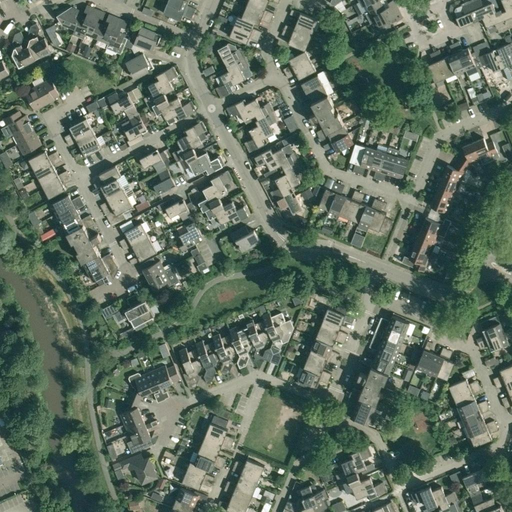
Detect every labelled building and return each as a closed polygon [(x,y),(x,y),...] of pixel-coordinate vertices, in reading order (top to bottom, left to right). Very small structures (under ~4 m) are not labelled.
[(188,0),(168,0),(168,2),(194,13),(195,9),(187,5),(189,0),(188,0)] [(256,0),(248,0),(246,7),(272,18),(274,13),(265,9),(267,4),(256,0)] [(362,0),(359,2),(362,7),(366,5),(369,10),(382,3),(380,0),(362,0)] [(369,10),(375,21),(398,8),(393,0),(392,0),(388,2),(390,6),(385,8),(382,3),(369,10)] [(460,27),(478,19),(470,0),(461,4),(465,13),(456,17),(460,27)] [(478,19),(483,18),(496,11),(492,2),(483,6),(480,0),(471,0),(470,0),(478,19)] [(490,0),(492,2),(495,9),(499,8),(495,0),(490,0)] [(194,13),(168,2),(163,13),(181,20),(183,14),(192,18),(194,13)] [(501,9),(509,28),(511,26),(511,4),(505,7),(501,9)] [(83,39),(86,33),(96,9),(87,5),(84,11),(88,12),(86,17),(81,15),(75,29),(73,35),(83,39)] [(75,29),(81,15),(82,11),(71,7),(57,14),(62,23),(75,29)] [(270,23),(272,18),(246,7),(242,17),(255,23),(259,25),(261,19),(270,23)] [(403,17),(398,8),(375,21),(381,31),(393,25),(391,20),(396,17),(397,20),(403,17)] [(105,13),(96,9),(86,33),(97,38),(102,24),(97,22),(100,17),(103,18),(105,13)] [(298,18),(296,23),(313,31),(318,20),(298,11),(298,12),(292,9),(290,14),(298,18)] [(501,9),(496,11),(483,18),(486,27),(495,23),(499,32),(509,28),(501,9)] [(97,38),(108,42),(118,18),(109,14),(107,20),(110,21),(108,27),(102,24),(97,38)] [(238,15),(234,26),(260,37),(262,32),(253,28),(255,23),(242,17),(238,15)] [(118,18),(108,42),(106,47),(121,54),(128,37),(124,36),(125,34),(120,31),(122,26),(125,28),(127,22),(118,18)] [(30,29),(39,32),(40,29),(37,23),(31,26),(30,29)] [(309,40),(313,31),(296,23),(294,28),(286,25),(283,29),(309,40)] [(132,48),(136,57),(144,53),(146,48),(153,51),(157,41),(159,42),(162,35),(141,26),(132,48)] [(260,37),(234,26),(230,36),(247,43),(249,37),(258,41),(260,37)] [(305,50),(309,40),(283,29),(282,34),(290,38),(288,43),(305,50)] [(14,37),(23,40),(24,37),(21,31),(15,34),(14,37)] [(207,45),(212,48),(217,36),(211,33),(207,45)] [(40,40),(37,36),(31,39),(29,46),(35,59),(51,51),(45,38),(40,40)] [(459,41),(454,43),(465,69),(468,75),(478,70),(468,47),(463,50),(459,41)] [(496,49),(492,50),(488,41),(473,47),(481,66),(490,63),(494,72),(503,67),(496,49)] [(511,53),(511,41),(496,49),(503,67),(511,63),(508,55),(511,53)] [(226,64),(245,55),(241,47),(232,52),(227,43),(218,48),(226,64)] [(455,73),(465,69),(454,43),(450,45),(453,54),(448,56),(455,73)] [(24,49),(21,44),(15,48),(13,55),(19,68),(35,59),(29,46),(24,49)] [(455,73),(448,56),(443,58),(439,49),(435,51),(446,77),(455,73)] [(283,69),(285,73),(310,60),(305,50),(300,53),(294,56),(289,59),(291,64),(283,69)] [(435,82),(446,77),(435,51),(430,53),(433,62),(428,64),(435,82)] [(144,53),(136,57),(126,62),(134,78),(154,68),(151,61),(149,62),(144,53)] [(226,64),(229,70),(237,83),(246,78),(241,70),(250,65),(245,55),(226,64)] [(0,77),(9,73),(3,60),(0,61),(0,77)] [(310,60),(285,73),(288,78),(296,74),(299,79),(316,70),(310,60)] [(155,76),(157,80),(165,93),(174,89),(169,80),(178,75),(173,66),(155,76)] [(237,83),(229,70),(221,75),(225,83),(216,88),(221,97),(239,87),(237,83)] [(17,81),(14,75),(5,79),(9,85),(17,81)] [(296,93),(298,98),(323,84),(318,75),(301,83),(304,89),(296,93)] [(43,76),(32,82),(35,87),(45,105),(55,100),(54,98),(59,95),(51,79),(45,82),(43,76)] [(165,93),(157,80),(148,85),(153,94),(144,98),(149,107),(167,98),(165,93)] [(309,98),(312,103),(328,94),(323,84),(298,98),(301,102),(309,98)] [(35,87),(25,92),(35,110),(45,105),(35,87)] [(469,93),(471,99),(476,97),(473,87),(467,89),(469,94),(469,93)] [(117,92),(108,97),(111,104),(116,113),(125,109),(129,117),(138,112),(132,101),(129,95),(120,99),(118,95),(117,92)] [(318,136),(343,123),(338,113),(336,114),(331,105),(334,104),(328,94),(312,103),(316,112),(309,116),(312,122),(320,118),(325,128),(316,132),(318,136)] [(178,97),(169,102),(176,115),(177,114),(179,119),(196,110),(191,101),(183,106),(178,97)] [(108,105),(104,98),(97,101),(101,109),(108,105)] [(169,102),(167,98),(149,107),(153,116),(162,111),(169,124),(176,121),(174,116),(176,115),(169,102)] [(254,116),(247,103),(245,99),(227,108),(231,117),(240,112),(245,121),(254,116)] [(254,116),(256,121),(274,112),(269,102),(261,107),(256,99),(247,103),(254,116)] [(86,106),(90,112),(99,107),(96,101),(86,106)] [(465,109),(463,103),(457,106),(460,112),(465,109)] [(9,137),(13,134),(31,125),(26,115),(22,117),(19,111),(4,119),(7,125),(3,127),(2,130),(6,136),(9,137)] [(127,141),(130,146),(135,144),(133,138),(148,131),(138,112),(129,117),(134,126),(125,131),(130,140),(127,141)] [(274,112),(256,121),(258,125),(265,138),(274,133),(270,124),(279,120),(274,112)] [(64,137),(67,142),(92,128),(85,115),(74,121),(76,124),(70,127),(73,132),(64,137)] [(383,131),(385,124),(385,123),(374,120),(372,127),(383,131)] [(184,130),(186,135),(193,148),(202,143),(198,134),(206,130),(202,121),(184,130)] [(323,145),(348,132),(343,123),(318,136),(321,140),(329,136),(332,141),(323,145)] [(36,135),(31,125),(13,134),(18,144),(36,135)] [(265,138),(258,125),(249,129),(254,138),(245,143),(249,152),(268,142),(265,138)] [(97,138),(92,128),(67,142),(69,146),(78,141),(80,147),(97,138)] [(285,146),(289,144),(300,139),(296,132),(282,140),(285,146)] [(354,142),(348,132),(323,145),(326,150),(334,146),(337,151),(354,142)] [(42,144),(36,135),(18,144),(25,157),(36,151),(35,148),(42,144)] [(195,152),(193,148),(186,135),(177,140),(182,148),(173,153),(177,161),(195,152)] [(83,157),(83,158),(102,148),(97,138),(80,147),(83,151),(75,156),(77,160),(83,157)] [(499,157),(497,152),(493,141),(486,144),(484,138),(473,142),(481,159),(483,164),(499,157)] [(481,159),(473,142),(463,146),(465,151),(459,160),(468,167),(470,164),(481,159)] [(511,158),(511,150),(509,142),(502,145),(509,160),(511,158)] [(358,173),(366,146),(356,143),(350,161),(355,162),(353,171),(358,173)] [(366,146),(358,173),(363,175),(366,165),(371,167),(376,149),(366,146)] [(281,169),(300,159),(295,151),(286,156),(282,147),(273,152),(279,165),(281,169)] [(387,152),(378,179),(383,181),(386,172),(392,174),(397,156),(399,150),(389,147),(387,152)] [(279,165),(273,152),(271,148),(253,157),(257,166),(266,161),(270,170),(279,165)] [(153,163),(157,171),(166,167),(157,149),(142,157),(140,152),(134,155),(137,160),(140,158),(145,168),(153,163)] [(376,149),(371,167),(376,169),(373,178),(378,179),(387,152),(376,149)] [(45,150),(29,159),(34,169),(59,156),(57,151),(48,156),(45,150)] [(198,156),(204,169),(206,174),(225,164),(220,155),(211,160),(207,151),(198,156)] [(198,156),(195,152),(177,161),(182,170),(191,166),(195,174),(204,169),(198,156)] [(59,156),(34,169),(39,178),(56,170),(53,165),(61,160),(59,156)] [(402,180),(408,159),(397,156),(392,174),(397,175),(394,184),(399,186),(401,179),(402,180)] [(300,159),(281,169),(284,174),(291,187),(300,182),(296,173),(304,169),(300,159)] [(443,175),(460,182),(464,172),(468,167),(459,160),(454,167),(447,165),(443,175)] [(93,190),(118,177),(121,175),(116,165),(99,174),(102,179),(94,184),(96,188),(93,190)] [(176,185),(166,167),(157,171),(162,181),(154,185),(159,194),(176,185)] [(56,170),(39,178),(44,188),(69,175),(67,170),(58,175),(56,170)] [(210,180),(212,184),(219,197),(228,192),(224,184),(232,179),(228,170),(210,180)] [(291,187),(284,174),(275,178),(279,187),(271,192),(275,200),(293,191),(291,187)] [(69,175),(44,188),(49,198),(66,189),(63,184),(72,180),(69,175)] [(439,185),(456,192),(460,182),(443,175),(439,185)] [(118,177),(93,190),(95,195),(103,190),(106,195),(122,186),(118,177)] [(330,210),(340,184),(335,182),(331,190),(326,188),(319,206),(330,210)] [(219,197),(212,184),(203,189),(208,197),(199,202),(203,211),(222,201),(219,197)] [(330,210),(340,214),(347,197),(341,194),(344,186),(340,184),(330,210)] [(317,185),(313,194),(319,196),(322,187),(317,185)] [(435,195),(452,202),(456,192),(439,185),(435,195)] [(122,186),(106,195),(109,200),(100,205),(103,209),(128,196),(122,186)] [(19,192),(23,199),(29,195),(25,188),(19,192)] [(310,196),(307,190),(300,193),(304,199),(310,196)] [(340,214),(349,218),(360,192),(355,190),(351,198),(347,197),(340,214)] [(293,191),(275,200),(280,209),(289,204),(293,213),(302,208),(293,191)] [(349,218),(359,222),(366,205),(361,202),(365,194),(360,192),(349,218)] [(136,206),(138,212),(150,206),(150,205),(145,194),(139,198),(142,203),(136,206)] [(69,195),(52,203),(57,213),(82,200),(80,196),(72,200),(69,195)] [(452,202),(435,195),(431,206),(448,213),(452,202)] [(128,196),(103,209),(105,214),(106,214),(113,210),(113,209),(116,215),(115,215),(108,219),(112,226),(126,218),(123,211),(128,208),(133,206),(128,196)] [(359,222),(370,227),(381,200),(375,198),(371,207),(366,205),(359,222)] [(184,222),(193,217),(190,211),(183,199),(166,208),(171,217),(179,212),(184,222)] [(85,205),(82,200),(57,213),(62,223),(79,214),(77,209),(85,205)] [(387,203),(381,200),(370,227),(387,234),(393,220),(385,217),(387,213),(381,210),(382,207),(384,208),(387,203)] [(224,205),(222,201),(203,211),(208,220),(217,215),(221,224),(218,225),(220,230),(226,227),(223,223),(230,219),(224,205)] [(233,201),(224,205),(230,219),(233,223),(251,214),(246,205),(237,209),(233,201)] [(62,223),(68,232),(92,219),(90,215),(82,219),(79,214),(62,223)] [(202,234),(193,217),(184,222),(188,230),(180,234),(183,240),(178,243),(182,251),(199,242),(197,237),(202,234)] [(422,227),(439,234),(445,237),(452,220),(446,218),(443,224),(426,217),(422,227)] [(83,261),(99,252),(94,243),(101,239),(98,233),(91,237),(86,228),(95,223),(92,219),(68,232),(73,242),(75,241),(79,250),(77,251),(83,261)] [(122,246),(147,233),(142,222),(125,231),(128,236),(119,241),(122,246)] [(246,226),(230,234),(234,241),(236,240),(242,251),(261,241),(254,230),(249,232),(246,226)] [(435,245),(439,234),(422,227),(417,237),(435,245)] [(132,246),(135,250),(152,242),(147,233),(122,246),(124,250),(132,246)] [(432,251),(435,245),(417,237),(413,248),(435,257),(437,253),(432,251)] [(157,252),(152,242),(135,250),(138,256),(129,260),(132,265),(138,261),(138,262),(157,252)] [(200,252),(195,244),(189,247),(193,256),(200,252)] [(434,261),(435,257),(413,248),(409,258),(404,256),(402,262),(424,271),(429,259),(434,261)] [(83,261),(88,271),(113,257),(110,253),(102,257),(99,252),(83,261)] [(201,253),(195,256),(199,264),(205,261),(201,253)] [(118,269),(113,257),(88,271),(93,281),(102,276),(104,279),(97,282),(99,286),(106,282),(114,278),(118,269)] [(153,257),(142,263),(145,268),(143,269),(149,279),(165,270),(160,260),(156,263),(153,257)] [(197,266),(200,271),(208,267),(205,261),(197,266)] [(165,270),(149,279),(154,289),(164,284),(166,288),(174,283),(172,280),(170,280),(165,270)] [(136,294),(131,296),(144,322),(147,320),(149,324),(154,322),(154,321),(152,317),(154,316),(153,314),(150,307),(146,299),(140,302),(136,294)] [(101,310),(101,311),(104,318),(105,319),(114,314),(118,321),(129,316),(134,326),(136,330),(146,325),(144,322),(131,296),(127,299),(131,307),(126,310),(120,313),(115,302),(105,307),(101,310)] [(336,310),(346,315),(349,307),(339,303),(336,310)] [(324,318),(341,325),(344,320),(352,323),(354,319),(348,316),(346,315),(336,310),(328,307),(324,318)] [(265,321),(271,337),(273,341),(280,338),(282,344),(289,341),(294,328),(290,320),(286,322),(282,313),(271,318),(270,313),(263,316),(265,321)] [(379,322),(405,333),(410,322),(392,315),(390,321),(381,317),(379,322)] [(476,339),(478,343),(504,333),(497,315),(480,323),(485,335),(476,339)] [(324,318),(320,328),(346,339),(348,334),(339,330),(341,325),(324,318)] [(248,328),(255,343),(257,348),(263,345),(266,339),(271,337),(265,321),(255,325),(253,320),(246,323),(248,328)] [(405,333),(379,322),(377,327),(386,331),(384,336),(401,343),(405,333)] [(255,343),(248,328),(238,332),(236,327),(229,330),(231,334),(238,351),(240,355),(247,352),(250,346),(255,343)] [(344,343),(346,339),(320,328),(316,338),(333,345),(335,340),(344,343)] [(508,343),(504,333),(478,343),(480,349),(489,345),(491,351),(508,343)] [(238,351),(231,334),(221,339),(219,334),(213,337),(214,341),(221,358),(223,362),(230,360),(233,352),(238,351)] [(401,343),(384,336),(382,341),(373,337),(371,342),(397,353),(401,343)] [(331,350),(333,345),(316,338),(311,348),(338,359),(340,354),(331,350)] [(221,358),(214,341),(205,346),(203,341),(196,344),(198,349),(204,364),(207,369),(214,366),(216,359),(221,358)] [(424,349),(417,367),(428,371),(435,354),(429,352),(433,343),(428,341),(424,349)] [(397,353),(371,342),(369,347),(378,351),(376,356),(393,363),(397,353)] [(272,344),(270,348),(273,354),(279,352),(280,350),(273,347),(274,345),(272,344)] [(435,354),(428,371),(438,375),(449,350),(443,347),(440,356),(435,354)] [(204,364),(198,349),(188,353),(186,348),(179,351),(188,372),(183,374),(185,379),(197,374),(199,367),(204,364)] [(336,364),(338,359),(311,348),(307,358),(325,365),(327,360),(336,364)] [(411,358),(418,361),(422,351),(415,348),(411,358)] [(449,350),(438,375),(448,380),(455,362),(449,360),(453,351),(449,350)] [(255,353),(254,355),(256,361),(263,359),(263,357),(255,353)] [(369,365),(389,373),(393,363),(376,356),(374,361),(365,358),(363,362),(369,365)] [(323,370),(325,365),(307,358),(303,368),(330,378),(332,374),(323,370)] [(493,379),(495,384),(511,376),(511,364),(499,370),(502,375),(493,379)] [(175,365),(167,368),(166,365),(155,369),(163,387),(181,379),(175,365)] [(379,391),(381,387),(382,383),(385,384),(389,373),(369,365),(371,366),(367,376),(360,373),(357,379),(365,382),(361,392),(352,388),(350,392),(377,403),(381,392),(379,391)] [(303,368),(299,378),(297,383),(309,388),(311,383),(317,386),(319,380),(328,384),(330,378),(303,368)] [(408,381),(412,371),(406,368),(402,378),(408,381)] [(155,369),(145,374),(153,391),(163,387),(155,369)] [(153,391),(145,374),(140,376),(139,374),(137,373),(129,377),(129,379),(132,387),(134,387),(135,390),(134,392),(132,391),(129,397),(140,401),(142,395),(153,391)] [(205,374),(204,377),(206,383),(212,380),(213,378),(205,374)] [(506,385),(508,390),(511,387),(511,376),(495,384),(497,388),(506,385)] [(449,385),(453,397),(479,385),(477,381),(469,384),(466,378),(449,385)] [(481,390),(479,385),(453,397),(458,407),(475,399),(473,394),(481,390)] [(501,399),(503,404),(511,400),(511,387),(508,390),(510,395),(501,399)] [(392,398),(394,391),(386,388),(384,395),(392,398)] [(357,401),(355,406),(373,413),(377,403),(350,392),(349,397),(357,401)] [(138,407),(140,401),(129,397),(127,402),(132,405),(130,410),(121,414),(125,424),(142,417),(138,407)] [(458,407),(462,416),(488,405),(486,400),(477,404),(475,399),(458,407)] [(511,400),(503,404),(505,408),(511,405),(511,400)] [(490,410),(488,405),(462,416),(466,426),(483,419),(481,413),(490,410)] [(377,415),(373,413),(355,406),(353,411),(344,407),(342,412),(349,415),(368,423),(373,425),(377,415)] [(229,419),(232,412),(220,408),(217,414),(229,419)] [(206,433),(233,443),(235,439),(226,435),(228,429),(225,428),(228,421),(214,415),(212,423),(211,422),(206,433)] [(142,417),(125,424),(129,434),(146,427),(142,417)] [(466,426),(470,436),(496,425),(494,420),(485,424),(483,419),(466,426)] [(498,430),(496,425),(470,436),(474,446),(492,439),(490,434),(498,430)] [(151,437),(146,427),(129,434),(132,440),(128,442),(132,453),(148,446),(145,440),(151,437)] [(203,443),(220,450),(222,445),(231,448),(233,443),(206,433),(203,443)] [(198,453),(224,464),(227,458),(218,455),(220,450),(203,443),(198,453)] [(349,454),(351,458),(357,472),(367,468),(363,459),(372,455),(368,446),(349,454)] [(131,469),(136,467),(143,483),(152,479),(151,477),(157,475),(149,457),(143,460),(141,453),(113,465),(115,471),(122,468),(123,469),(129,466),(131,469)] [(194,462),(208,469),(212,470),(214,464),(223,468),(224,464),(198,453),(194,462)] [(236,460),(234,465),(261,476),(265,465),(247,458),(245,464),(236,460)] [(324,458),(315,462),(319,471),(328,467),(324,458)] [(357,472),(351,458),(342,462),(345,471),(336,475),(340,484),(359,476),(357,472)] [(186,472),(212,482),(215,477),(206,474),(208,469),(194,462),(191,461),(186,472)] [(478,462),(477,462),(472,464),(475,472),(481,469),(478,462)] [(256,486),(261,476),(234,465),(232,470),(241,474),(239,479),(256,486)] [(463,477),(471,496),(480,492),(476,482),(485,479),(481,469),(463,477)] [(212,482),(186,472),(182,482),(200,489),(202,483),(211,487),(212,482)] [(361,481),(359,476),(340,484),(344,494),(353,490),(357,499),(366,495),(361,481)] [(161,477),(158,487),(163,489),(167,479),(161,477)] [(361,481),(366,495),(368,499),(387,491),(383,482),(374,486),(370,477),(361,481)] [(228,480),(226,485),(252,496),(256,486),(239,479),(237,484),(228,480)] [(412,490),(414,493),(411,494),(415,503),(424,499),(428,508),(438,504),(432,490),(430,486),(429,486),(427,483),(412,490)] [(248,506),(252,496),(226,485),(224,490),(233,494),(231,499),(248,506)] [(288,501),(285,508),(294,511),(324,499),(328,498),(324,489),(318,492),(316,487),(311,488),(310,485),(297,491),(299,496),(296,504),(288,501)] [(438,504),(439,509),(459,501),(455,492),(445,495),(442,486),(432,490),(438,504)] [(177,497),(194,505),(197,500),(205,503),(207,498),(201,496),(201,495),(181,487),(177,497)] [(492,511),(491,508),(496,506),(493,497),(484,501),(480,492),(471,496),(477,511),(492,511)] [(269,503),(271,498),(263,495),(262,495),(261,500),(265,501),(269,503)] [(197,511),(192,510),(194,505),(177,497),(173,508),(183,511),(197,511)] [(233,511),(245,511),(248,506),(231,499),(229,504),(220,500),(218,505),(224,508),(233,511)] [(327,507),(324,499),(294,511),(285,508),(283,511),(321,511),(321,510),(327,507)] [(129,502),(130,511),(140,509),(138,500),(129,502)] [(439,509),(440,511),(457,511),(462,510),(459,501),(439,509)] [(394,511),(396,511),(392,502),(372,510),(373,511),(394,511)]
